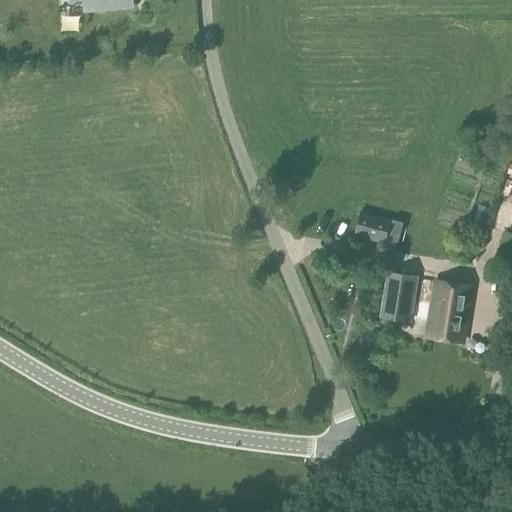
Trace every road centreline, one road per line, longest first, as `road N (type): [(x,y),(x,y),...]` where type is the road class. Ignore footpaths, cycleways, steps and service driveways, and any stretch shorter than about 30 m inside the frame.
road 1 (unclassified): [(353,449),(210,80),(199,0)]
road 2 (unclassified): [(353,449),(161,436),(76,405),(0,362)]
road 3 (unclassified): [(511,438),(353,449)]
